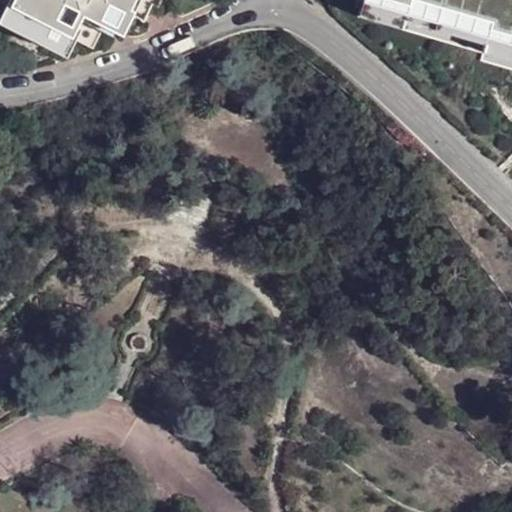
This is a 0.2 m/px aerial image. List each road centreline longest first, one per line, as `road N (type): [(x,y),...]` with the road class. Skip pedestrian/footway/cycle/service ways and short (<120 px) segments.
road 1 (residential): [(511,199),(367,69),(277,2)]
road 2 (residential): [(277,2),(90,82),(0,102)]
